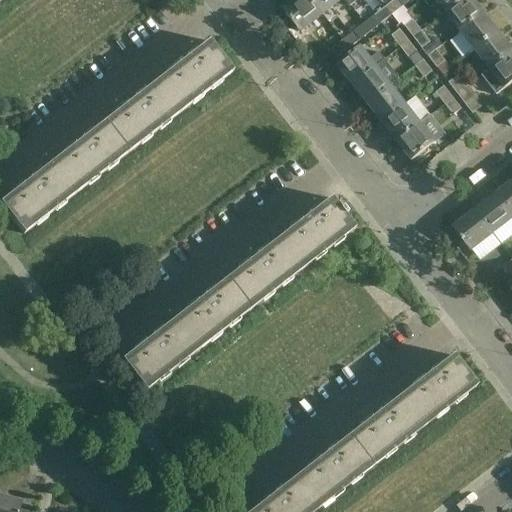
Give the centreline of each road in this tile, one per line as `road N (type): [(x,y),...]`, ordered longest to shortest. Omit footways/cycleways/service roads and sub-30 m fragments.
road 1 (residential): [(113,337),(343,156)]
road 2 (residential): [(236,493),(463,312)]
road 3 (residential): [(0,172),(225,3)]
road 4 (residential): [(343,156),(225,3)]
road 5 (tertiary): [(132,511),(93,476),(0,427)]
road 6 (residential): [(402,232),(511,145)]
